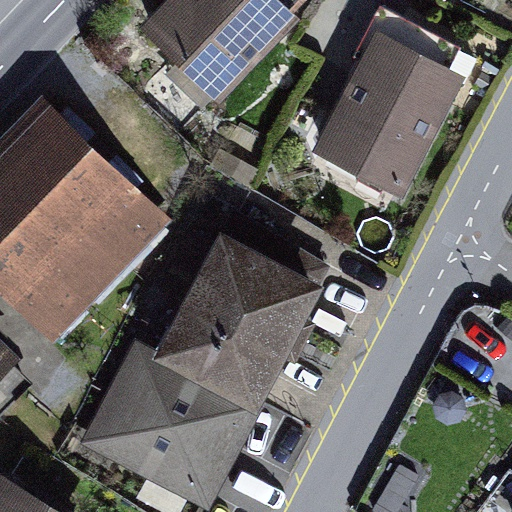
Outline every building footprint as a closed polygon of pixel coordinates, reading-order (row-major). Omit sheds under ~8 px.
[(164,0),(143,22),(220,97),(302,13),(297,8),(304,0),(164,0)] [(352,54),(359,58),(314,147),(403,192),(466,71),(451,63),(461,43),(380,1),(352,54)] [(43,90),(0,133),(0,288),(53,341),(174,218),(43,90)] [(225,225),(220,222),(212,236),(191,225),(167,273),(187,283),(151,352),(261,408),(336,261),(234,208),(225,225)] [(0,416),(34,381),(14,361),(22,353),(0,330),(0,416)] [(151,352),(131,342),(80,441),(210,507),(261,408),(151,352)] [(75,511),(2,467),(0,470),(0,511),(75,511)] [(511,511),(511,469),(510,468),(477,511),(511,511)]
